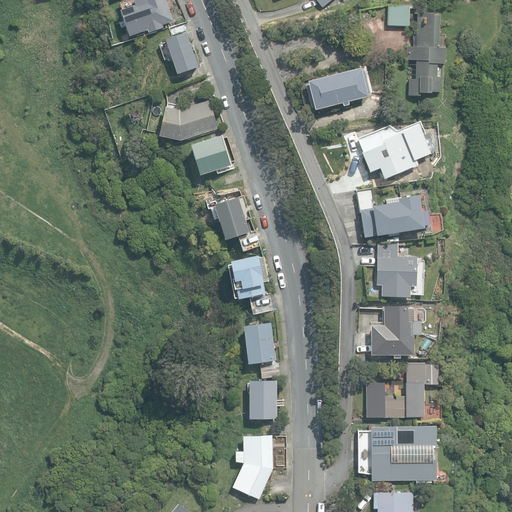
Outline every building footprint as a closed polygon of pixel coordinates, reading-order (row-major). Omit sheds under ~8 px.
[(121,10),(129,35),(148,29),(149,33),(163,28),(162,24),(173,21),(166,0),(133,0),(136,5),(121,10)] [(388,25),(409,26),(409,6),(389,5),(388,25)] [(408,95),(419,95),(419,92),(432,93),(432,91),(439,92),(439,77),(437,77),(437,63),(443,63),(444,48),(439,47),(440,15),(434,15),(434,13),(417,13),(417,33),(413,33),(413,39),(414,39),(414,47),(407,47),(407,60),(416,60),(415,80),(408,80),(408,95)] [(166,40),(178,74),(198,67),(186,33),(166,40)] [(362,70),(361,68),(308,82),(309,84),(306,84),(312,108),(315,107),(316,109),(343,102),(344,106),(349,104),(348,101),(368,95),(368,94),(370,93),(364,69),(362,70)] [(160,135),(181,140),(218,128),(209,100),(179,110),(166,107),(160,135)] [(379,168),(384,179),(418,164),(416,159),(431,153),(430,151),(435,149),(428,132),(423,135),(418,124),(398,132),(398,130),(389,125),(358,138),(364,151),(361,152),(370,172),(379,168)] [(191,145),(200,174),(230,165),(221,135),(191,145)] [(376,206),(373,188),(356,191),(364,237),(424,227),(424,225),(430,224),(428,210),(422,211),(419,194),(398,197),(398,198),(386,201),(386,204),(376,206)] [(219,217),(226,238),(249,231),(239,197),(214,204),(215,206),(210,207),(214,219),(219,217)] [(381,295),(410,296),(410,285),(416,285),(417,256),(398,255),(398,243),(378,244),(376,284),(382,284),(381,295)] [(262,309),(258,294),(265,293),(258,257),(232,262),(239,298),(249,296),(252,312),(262,309)] [(413,308),(413,307),(408,307),(408,306),(383,306),(384,325),(370,325),(371,354),(413,353),(413,334),(421,334),(421,322),(422,322),(425,320),(425,310),(423,307),(413,308)] [(244,325),(249,363),(275,359),(270,322),(244,325)] [(366,382),(366,416),(424,416),(424,383),(437,383),(437,363),(424,363),(405,363),(405,395),(395,396),(395,399),(385,399),(384,382),(366,382)] [(250,417),(277,417),(277,380),(250,379),(250,417)] [(371,425),(371,480),(436,479),(436,460),(431,460),(432,458),(434,456),(434,449),(432,446),(431,445),(436,445),(436,425),(371,425)] [(233,486),(259,498),(273,467),(272,434),(243,434),(243,451),(236,451),(237,460),(243,461),(243,464),(233,486)] [(412,511),(413,491),(374,491),(373,507),(378,507),(377,511),(412,511)] [(169,511),(192,511),(179,501),(169,511)]
